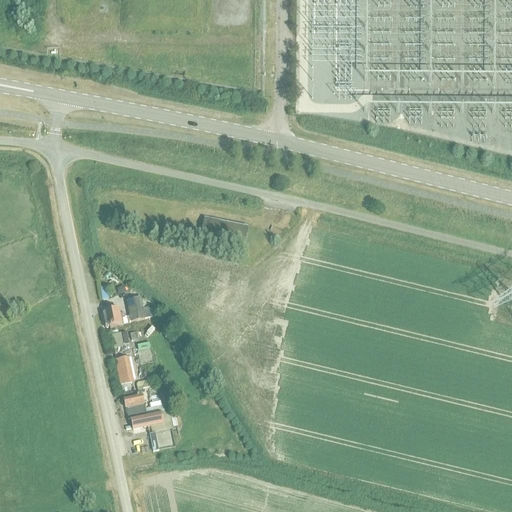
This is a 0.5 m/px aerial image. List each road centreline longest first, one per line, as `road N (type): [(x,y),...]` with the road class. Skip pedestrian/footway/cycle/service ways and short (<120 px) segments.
road 1 (unclassified): [(511,255),(54,147)]
road 2 (tertiary): [(511,200),(59,97)]
road 3 (unclassified): [(127,511),(54,147)]
